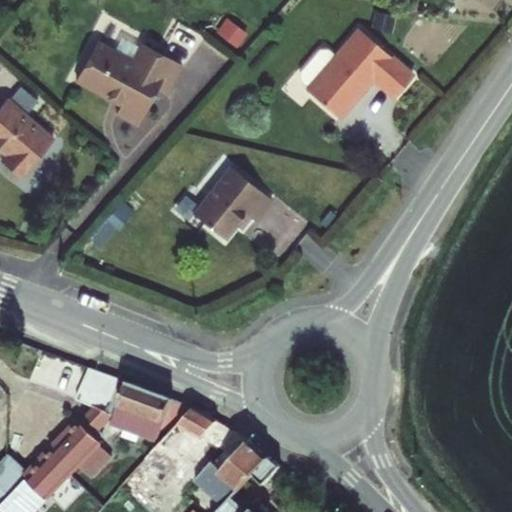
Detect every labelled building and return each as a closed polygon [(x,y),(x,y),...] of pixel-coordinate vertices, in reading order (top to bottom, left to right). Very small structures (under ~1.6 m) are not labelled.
[(307,71),(341,101),(373,65),(395,84),(416,60),(361,10),(336,38),(328,32),(321,32),(302,54),(302,61),(310,67),(307,71)] [(224,20),(216,33),(235,46),(244,33),(224,20)] [(152,85),(163,90),(177,65),(141,45),(131,62),(94,42),(74,77),(115,99),(109,109),(132,121),(152,85)] [(51,129),(9,92),(0,102),(0,143),(7,149),(2,155),(17,169),(51,129)] [(259,219),(276,199),(237,165),(195,212),(226,239),(250,211),(259,219)] [(122,384),(66,364),(56,390),(91,403),(23,468),(12,457),(0,467),(0,487),(13,501),(5,509),(7,511),(27,511),(103,441),(94,431),(108,419),(122,384)] [(183,395),(127,379),(115,423),(164,437),(170,431),(177,423),(196,401),(183,395)] [(196,401),(177,423),(219,449),(189,482),(221,510),(236,493),(257,471),(271,455),(243,430),(196,401)] [(170,483),(174,479),(195,455),(170,431),(164,437),(149,454),(169,473),(165,478),(170,483)] [(267,480),(282,465),(271,455),(257,471),(267,480)] [(0,511),(1,511),(13,501),(0,487),(0,511)] [(221,510),(218,511),(267,511),(259,504),(254,510),(236,493),(221,510)]
